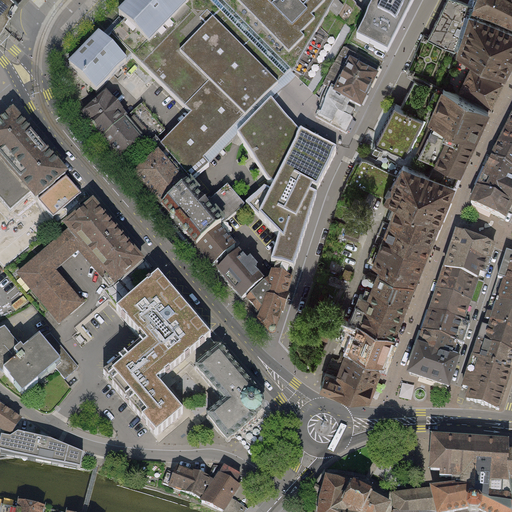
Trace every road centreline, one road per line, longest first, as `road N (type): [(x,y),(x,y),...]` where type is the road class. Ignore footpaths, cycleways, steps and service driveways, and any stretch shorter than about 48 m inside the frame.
road 1 (secondary): [(22,91),(299,425)]
road 2 (residential): [(275,365),(325,216),(429,0)]
road 3 (secondary): [(275,365),(91,157),(37,73)]
road 4 (residential): [(286,491),(215,454),(137,455),(80,443),(0,392)]
road 5 (secondary): [(511,417),(340,410)]
road 6 (secondary): [(342,442),(422,428),(506,433)]
